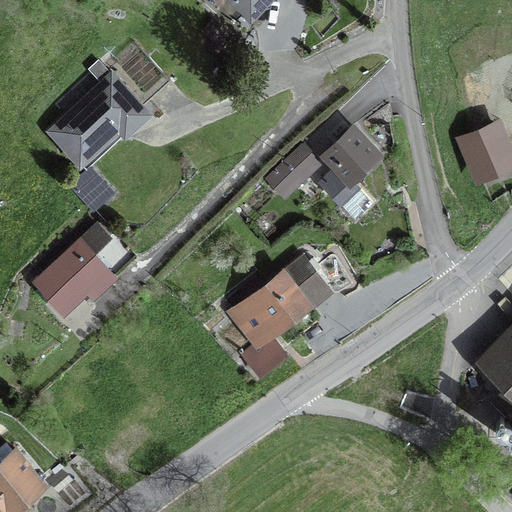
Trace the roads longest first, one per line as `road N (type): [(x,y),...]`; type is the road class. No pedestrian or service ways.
road 1 (residential): [(399,0),(412,130),(438,239),(463,280)]
road 2 (unknown): [(399,30),(313,76),(191,121)]
road 3 (tertiary): [(463,280),(298,397)]
road 4 (tertiary): [(298,397),(135,511)]
road 5 (residential): [(463,280),(449,416),(462,469)]
road 6 (residential): [(298,397),(373,418),(462,469)]
